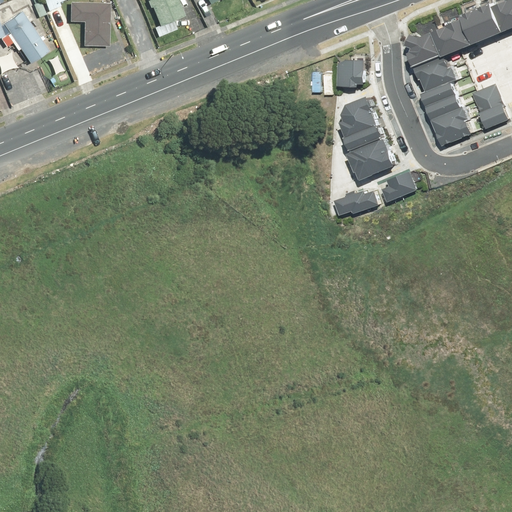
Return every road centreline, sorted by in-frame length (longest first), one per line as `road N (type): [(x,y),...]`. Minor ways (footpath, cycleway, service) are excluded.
road 1 (secondary): [(356,0),(0,143)]
road 2 (residential): [(424,156),(364,181),(351,177),(342,104),(394,80)]
